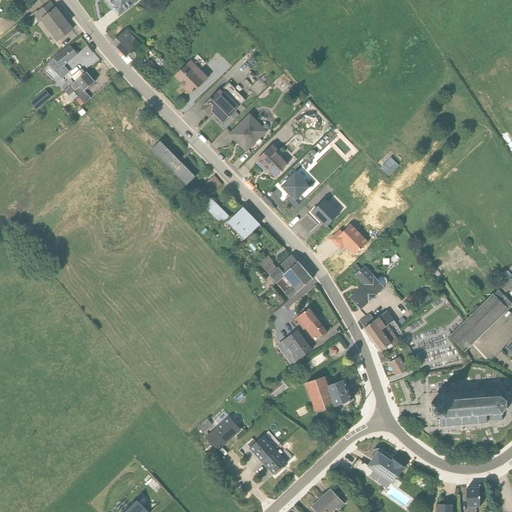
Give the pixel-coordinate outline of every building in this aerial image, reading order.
[(108,0),(114,7),(113,8),(118,16),(139,0),(108,0)] [(50,2),(27,20),(33,27),(40,21),(53,37),(52,37),(56,42),(72,30),(55,8),(55,9),(50,2)] [(126,30),(113,42),(126,57),(130,54),(134,60),(142,53),(138,48),(141,45),(126,30)] [(70,46),(47,65),(61,79),(69,72),(63,66),(77,55),(70,46)] [(150,60),(144,65),(151,73),(157,68),(150,60)] [(191,61),(175,76),(184,86),(183,88),(190,95),(208,78),(191,61)] [(159,68),(153,74),(158,79),(164,74),(159,68)] [(86,73),(64,91),(73,102),(74,102),(79,108),(90,99),(84,91),(94,83),(86,73)] [(251,88),(258,95),(268,86),(261,78),(251,88)] [(228,83),(202,107),(209,114),(211,112),(222,123),(245,101),(228,83)] [(45,90),(30,103),(36,111),(51,98),(45,90)] [(250,115),(229,135),(235,142),(237,140),(248,150),(267,131),(250,115)] [(161,139),(153,146),(189,183),(196,176),(161,139)] [(273,145),(255,163),(261,169),(264,166),(274,177),(288,163),(281,156),(283,155),(273,145)] [(390,158),(380,169),(388,177),(398,166),(390,158)] [(296,172),(280,187),(295,202),(310,187),(296,172)] [(214,176),(205,183),(209,190),(213,194),(222,186),(214,176)] [(206,195),(199,202),(221,225),(228,218),(206,195)] [(325,199),(311,213),(325,228),(339,215),(325,199)] [(242,209),(228,223),(244,240),(254,230),(256,233),(261,228),(242,209)] [(340,231),(331,240),(340,250),(344,245),(355,256),(367,243),(350,225),(342,233),(340,231)] [(268,256),(259,264),(289,299),(313,280),(292,256),(277,269),(272,263),(274,262),(268,256)] [(363,286),(350,298),(360,309),(384,288),(383,287),(386,285),(387,282),(386,280),(384,278),(381,277),(379,278),(377,280),(365,267),(354,276),(363,286)] [(508,281),(511,276),(506,270),(502,274),(508,281)] [(511,276),(508,281),(501,288),(505,292),(511,285),(511,276)] [(473,314),(449,337),(465,352),(508,310),(507,309),(511,304),(498,290),(479,309),(476,306),(470,311),(473,314)] [(308,326),(316,336),(318,339),(326,333),(309,309),(295,319),(303,330),(305,329),(308,326)] [(385,327),(387,326),(393,321),(387,311),(378,317),(385,327)] [(364,328),(374,321),(369,315),(360,322),(364,328)] [(374,321),(364,328),(363,329),(380,351),(386,347),(389,349),(392,347),(393,348),(399,342),(387,326),(385,327),(378,317),(374,321)] [(297,331),(281,342),(292,357),(290,358),(294,363),(312,350),(297,331)] [(400,357),(389,363),(396,374),(395,375),(396,376),(407,371),(407,370),(411,367),(408,361),(403,364),(400,357)] [(284,377),(266,392),(273,400),(292,384),(284,377)] [(325,377),(306,383),(316,413),(334,407),(351,401),(344,380),(329,385),(325,377)] [(431,403),(430,404),(432,405),(432,415),(431,417),(432,417),(433,416),(435,416),(435,418),(437,419),(439,419),(439,425),(438,427),(439,427),(440,426),(445,426),(445,427),(446,427),(446,425),(452,425),(453,426),(454,426),(454,425),(461,424),(461,426),(462,426),(462,424),(468,423),(469,425),(470,425),(470,423),(476,423),(476,424),(478,424),(478,423),(485,422),(485,424),(486,423),(486,422),(487,422),(502,421),(501,415),(503,414),(502,413),(506,408),(507,409),(508,408),(506,407),(506,402),(507,401),(506,399),(505,400),(501,395),(502,394),(500,393),(500,387),(482,389),(482,388),(481,388),(481,389),(474,390),(474,389),(473,389),(473,390),(466,390),(466,389),(465,389),(465,391),(458,391),(458,390),(457,390),(457,391),(450,392),(450,391),(449,391),(449,392),(442,393),(442,391),(441,391),(441,393),(438,393),(437,392),(436,393),(437,394),(438,401),(436,401),(435,402),(435,404),(433,404),(431,403)] [(305,406),(294,412),(298,420),(309,414),(305,406)] [(230,417),(206,438),(215,448),(221,443),(223,446),(241,430),(230,417)] [(207,419),(197,427),(203,434),(212,425),(207,419)] [(268,431),(249,448),(261,462),(280,444),(268,431)] [(293,458),(280,444),(261,462),(274,475),(293,458)] [(373,459),(367,467),(393,485),(405,468),(392,459),(391,461),(383,455),(383,453),(381,451),(380,449),(377,449),(375,449),(372,451),(371,453),(371,456),(372,458),(373,459)] [(479,489),(466,489),(467,511),(475,511),(475,507),(479,507),(479,489)] [(330,490),(312,507),(316,511),(332,511),(336,509),(338,511),(344,505),(330,490)] [(148,511),(137,500),(125,511),(148,511)]
